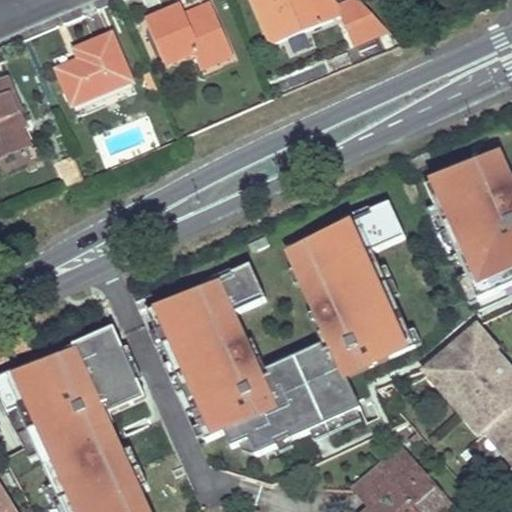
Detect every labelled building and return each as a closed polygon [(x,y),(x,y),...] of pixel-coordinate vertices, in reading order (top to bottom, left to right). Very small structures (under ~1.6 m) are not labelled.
[(250,0),(271,48),(318,28),(306,0),(250,0)] [(328,0),(306,0),(318,28),(341,18),(336,7),(328,0)] [(208,6),(183,18),(185,23),(210,12),(208,6)] [(183,18),(178,8),(147,21),(167,67),(193,56),(198,66),(228,54),(210,12),(185,23),(183,18)] [(57,74),(72,109),(130,84),(110,38),(75,53),(80,64),(57,74)] [(228,54),(198,66),(200,72),(230,59),(228,54)] [(20,113),(6,81),(0,84),(0,159),(28,147),(20,129),(19,128),(16,130),(10,117),(20,113)] [(26,127),(20,113),(10,117),(16,130),(19,128),(20,129),(26,127)] [(458,165),(461,172),(488,159),(485,152),(458,165)] [(461,172),(425,188),(435,208),(457,258),(467,278),(478,303),(511,287),(511,209),(510,210),(505,199),(511,195),(494,157),(488,159),(461,172)] [(198,291),(147,314),(156,333),(159,331),(165,345),(162,347),(170,365),(174,363),(187,392),(184,394),(199,428),(203,426),(207,437),(210,442),(225,435),(232,449),(240,446),(249,442),(255,455),(256,458),(278,448),(276,444),(290,438),(291,441),(310,433),(357,411),(361,409),(347,379),(412,349),(412,348),(405,333),(408,331),(392,297),(389,299),(376,270),(379,269),(372,252),(403,238),(388,204),(370,212),(371,215),(342,228),(338,230),(337,227),(286,250),(294,269),(297,267),(304,282),(301,283),(314,312),(317,310),(334,346),(324,351),(322,346),(266,371),(268,376),(258,381),(242,345),(245,343),(233,316),(265,301),(249,267),(231,276),(232,279),(203,292),(200,294),(198,291)] [(342,228),(371,215),(370,212),(367,207),(338,220),(342,228)] [(457,258),(435,208),(427,212),(449,262),(457,258)] [(379,269),(376,270),(389,299),(392,297),(398,295),(385,266),(379,269)] [(304,282),(297,267),(294,269),(288,272),(295,286),(301,283),(304,282)] [(203,292),(232,279),(231,276),(229,270),(199,284),(203,292)] [(470,307),(478,303),(467,278),(458,282),(470,307)] [(334,346),(317,310),(314,312),(307,315),(322,346),(324,351),(334,346)] [(475,322),(469,326),(479,339),(485,333),(475,322)] [(469,326),(428,361),(438,373),(432,378),(460,411),(465,408),(482,428),(488,424),(506,446),(501,450),(511,462),(511,461),(511,365),(506,371),(492,353),(497,348),(485,333),(479,339),(469,326)] [(408,331),(405,333),(412,348),(421,344),(414,329),(408,331)] [(38,364),(3,380),(39,458),(53,488),(63,511),(148,511),(138,490),(122,454),(110,427),(103,430),(95,414),(138,395),(127,371),(132,369),(123,351),(113,330),(73,348),(77,356),(42,372),(38,364)] [(159,331),(156,333),(150,335),(157,350),(162,347),(165,345),(159,331)] [(245,343),(242,345),(258,381),(268,376),(266,371),(252,340),(245,343)] [(42,372),(77,356),(73,348),(38,364),(42,372)] [(511,364),(497,348),(492,353),(506,371),(511,365),(511,364)] [(127,371),(138,395),(95,414),(103,430),(110,427),(114,425),(111,417),(146,401),(138,383),(142,381),(127,349),(123,351),(132,369),(127,371)] [(428,361),(422,366),(432,378),(438,373),(428,361)] [(184,394),(187,392),(174,363),(170,365),(165,368),(178,397),(184,394)] [(39,458),(3,380),(0,381),(0,396),(30,462),(39,458)] [(465,408),(460,411),(477,432),(482,428),(465,408)] [(357,411),(310,433),(315,442),(361,420),(357,411)] [(488,424),(482,428),(501,450),(506,446),(488,424)] [(207,437),(203,426),(199,428),(194,431),(198,441),(207,437)] [(290,438),(276,444),(278,448),(281,454),(294,447),(291,441),(290,438)] [(240,446),(243,453),(253,456),(255,455),(249,442),(240,446)] [(429,511),(438,505),(441,506),(447,501),(402,448),(375,470),(393,490),(369,511),(367,511),(429,511)] [(122,454),(138,490),(147,486),(131,450),(122,454)] [(393,490),(375,470),(352,491),(369,511),(393,490)] [(58,511),(63,511),(53,488),(48,490),(58,511)] [(0,511),(13,511),(0,490),(0,511)] [(443,511),(451,505),(447,501),(441,506),(438,505),(429,511),(443,511)]
